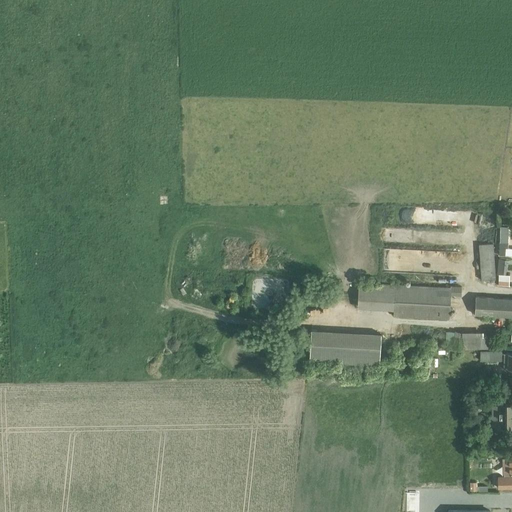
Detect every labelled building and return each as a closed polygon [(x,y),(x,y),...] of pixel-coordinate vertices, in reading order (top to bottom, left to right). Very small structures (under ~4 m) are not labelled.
[(499,254),(511,255),(511,248),(508,248),(508,242),(505,242),(506,227),(499,227),(499,242),(500,242),(499,254)] [(493,243),(479,244),(481,279),(496,279),(493,243)] [(290,275),(255,273),(255,281),(290,283),(290,275)] [(498,281),(498,284),(508,285),(508,281),(508,275),(498,274),(498,281)] [(395,284),(358,282),(357,308),(393,310),(393,315),(449,318),(450,295),(461,295),(461,286),(450,286),(450,287),(395,284)] [(474,314),(511,316),(511,297),(475,296),(474,314)] [(384,338),(385,325),(318,321),(316,353),(386,358),(387,338),(384,338)] [(492,335),(483,335),(483,331),(441,331),(442,335),(445,335),(445,347),(454,347),(454,348),(492,348),(492,335)] [(503,368),(511,368),(511,353),(501,353),(501,350),(480,351),(480,360),(503,360),(503,368)] [(511,403),(498,403),(498,405),(492,405),(492,426),(498,426),(498,427),(511,427),(511,403)] [(498,488),(511,487),(511,457),(502,458),(503,473),(504,473),(504,476),(497,476),(498,488)]
